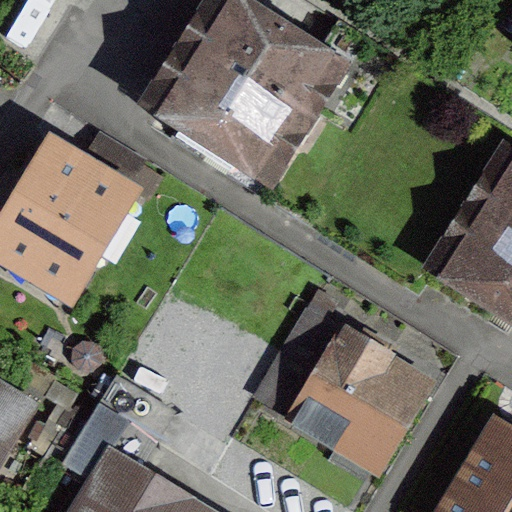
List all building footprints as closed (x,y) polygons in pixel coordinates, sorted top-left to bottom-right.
[(263,199),(340,78),(216,0),(199,0),(127,114),(263,199)] [(124,215),(145,179),(80,141),(59,177),(124,215)] [(511,336),(511,165),(497,155),(418,275),(511,336)] [(0,269),(69,309),(124,215),(37,164),(0,226),(0,269)] [(370,489),(431,383),(342,332),(280,437),(370,489)] [(0,471),(36,410),(0,388),(0,471)] [(511,511),(511,442),(486,427),(433,511),(511,511)] [(208,511),(101,447),(61,511),(208,511)]
